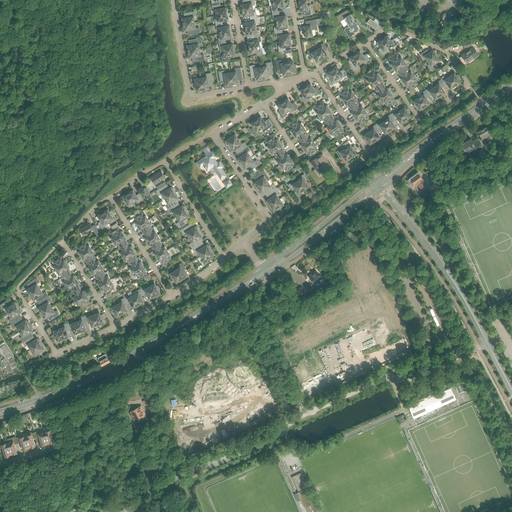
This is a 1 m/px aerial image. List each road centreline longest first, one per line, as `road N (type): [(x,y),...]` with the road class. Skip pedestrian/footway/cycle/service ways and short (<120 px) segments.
road 1 (unclassified): [(487,342),(397,383),(386,377),(287,422),(285,432),(157,486)]
road 2 (unknown): [(511,375),(424,224),(428,207),(476,177)]
road 3 (secondary): [(104,371),(263,272)]
road 4 (residential): [(366,40),(385,28),(411,35),(438,45),(455,64),(466,87),(419,118)]
road 5 (residential): [(271,221),(213,135),(262,104)]
road 6 (residential): [(249,83),(191,93),(172,1)]
road 7 (secondary): [(376,180),(279,256)]
road 8 (secondary): [(283,264),(378,187)]
